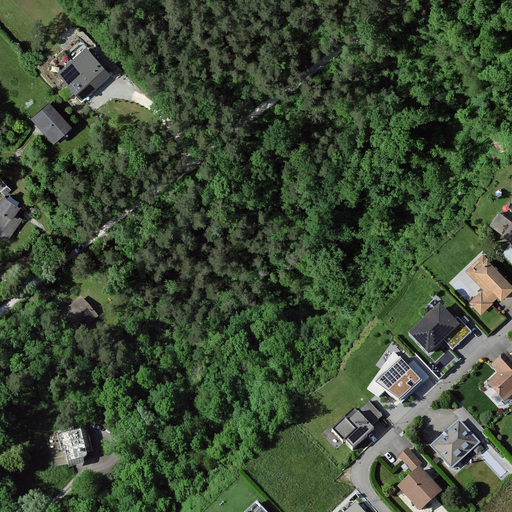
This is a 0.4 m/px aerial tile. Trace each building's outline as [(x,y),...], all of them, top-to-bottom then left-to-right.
[(86,46),(58,72),(82,97),(110,71),(86,46)] [(49,100),(31,117),(54,140),(71,124),(49,100)] [(0,176),(0,188),(6,195),(12,189),(0,176)] [(6,195),(3,193),(0,197),(0,208),(2,210),(0,212),(0,233),(8,239),(22,218),(15,213),(21,206),(6,195)] [(511,197),(510,200),(511,201),(511,219),(511,220),(500,211),(490,224),(511,240),(511,197)] [(511,243),(510,242),(502,252),(511,261),(511,243)] [(511,283),(483,253),(466,269),(484,288),(470,301),(480,312),(498,294),(501,297),(511,287),(511,283)] [(101,320),(81,298),(62,315),(82,337),(101,320)] [(455,321),(439,305),(408,335),(429,355),(444,340),(453,349),(471,332),(458,318),(455,321)] [(511,360),(505,353),(491,366),(498,374),(487,384),(504,401),(511,393),(511,360)] [(394,354),(368,389),(379,397),(384,391),(401,403),(428,378),(414,362),(407,368),(394,354)] [(333,423),(321,434),(335,449),(344,441),(352,449),(373,430),(370,426),(380,417),(368,404),(358,414),(354,409),(342,420),(343,421),(336,428),(333,423)] [(459,420),(429,448),(450,470),(480,443),(459,420)] [(65,451),(68,463),(83,459),(85,458),(86,457),(86,455),(81,431),(74,432),(74,431),(57,435),(62,451),(65,451)] [(409,449),(399,457),(413,472),(418,468),(422,464),(409,449)] [(413,472),(397,487),(420,511),(441,492),(418,468),(413,472)] [(346,511),(364,511),(356,502),(346,511)] [(265,511),(256,503),(246,511),(265,511)]
